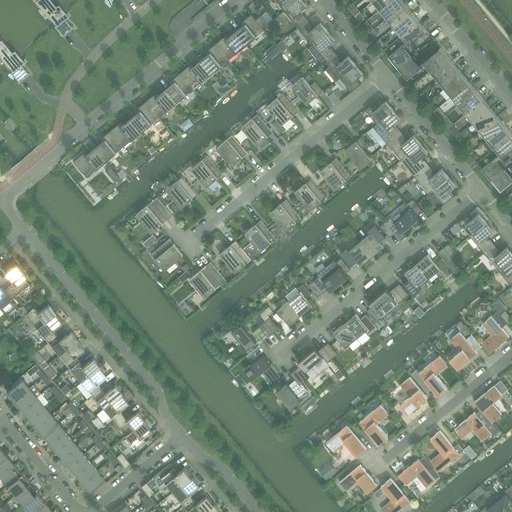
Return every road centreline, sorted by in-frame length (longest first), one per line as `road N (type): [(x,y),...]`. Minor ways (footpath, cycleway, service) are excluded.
road 1 (residential): [(24,229),(1,199),(231,0)]
road 2 (tertiary): [(188,422),(24,229)]
road 3 (residential): [(288,346),(480,186)]
road 4 (residential): [(196,231),(385,69)]
road 5 (residential): [(384,459),(511,354)]
road 6 (residential): [(480,186),(385,69)]
road 7 (residential): [(90,511),(188,422)]
road 8 (residential): [(511,97),(434,0)]
